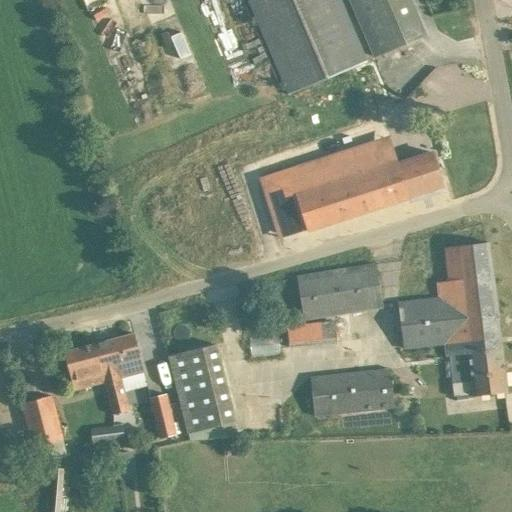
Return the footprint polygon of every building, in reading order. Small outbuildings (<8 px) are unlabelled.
[(249,0),(290,95),(367,62),(340,0),(249,0)] [(351,0),(376,57),(423,36),(407,0),(351,0)] [(382,150),(273,185),(289,236),(444,185),(433,152),(399,163),(398,159),(386,163),(382,150)] [(474,395),(508,391),(489,242),(445,247),(449,281),(438,282),(447,356),(469,353),(472,381),(452,383),(453,396),(474,394),(474,395)] [(304,319),(385,306),(378,261),(297,274),(304,319)] [(290,339),(336,337),(336,320),(289,322),(290,339)] [(145,371),(135,333),(97,343),(105,381),(114,414),(130,410),(121,377),(145,371)] [(188,431),(238,419),(219,341),(169,353),(188,431)] [(105,381),(97,343),(64,352),(74,389),(105,381)] [(392,368),(312,373),(314,413),(394,408),(392,368)] [(155,440),(177,434),(166,394),(150,398),(157,424),(154,424),(152,430),(152,433),(154,434),(155,440)] [(51,395),(21,403),(33,447),(37,446),(40,460),(66,453),(51,395)] [(123,423),(114,425),(112,425),(114,440),(114,442),(125,440),(123,423)] [(90,428),(93,444),(114,440),(112,425),(90,428)] [(60,511),(64,468),(58,468),(54,511),(60,511)] [(331,470),(308,475),(308,495),(332,494),(331,470)]
